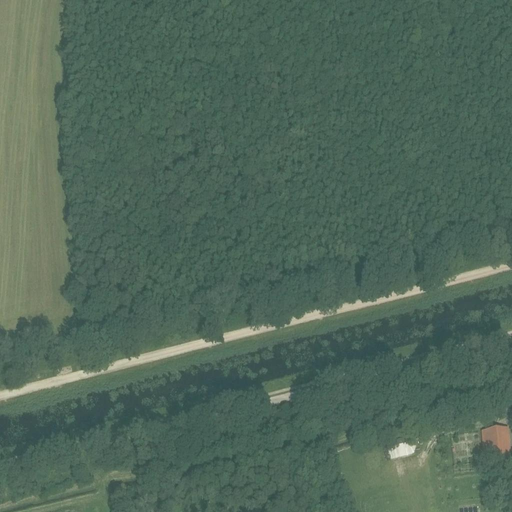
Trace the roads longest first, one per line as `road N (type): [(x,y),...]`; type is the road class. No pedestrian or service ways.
road 1 (unclassified): [(0,474),(511,342)]
road 2 (track): [(511,266),(0,397)]
